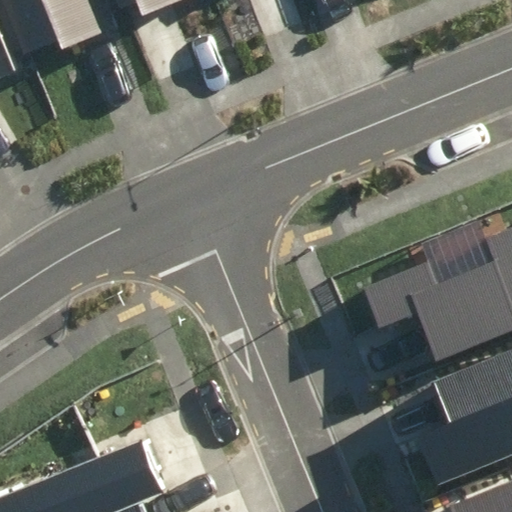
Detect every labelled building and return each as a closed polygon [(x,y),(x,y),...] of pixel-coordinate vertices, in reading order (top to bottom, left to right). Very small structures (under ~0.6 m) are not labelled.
[(0,0),(0,62),(23,57),(1,0),(0,0)] [(29,0),(43,35),(109,10),(105,0),(29,0)] [(128,0),(133,10),(159,0),(128,0)] [(435,252),(379,275),(392,308),(421,296),(443,349),(511,321),(511,215),(494,223),(503,246),(442,270),(435,252)] [(511,338),(441,367),(457,405),(437,412),(458,464),(511,442),(511,338)] [(153,431),(0,493),(0,511),(151,511),(146,498),(176,486),(153,431)] [(511,511),(511,464),(465,483),(476,511),(511,511)]
